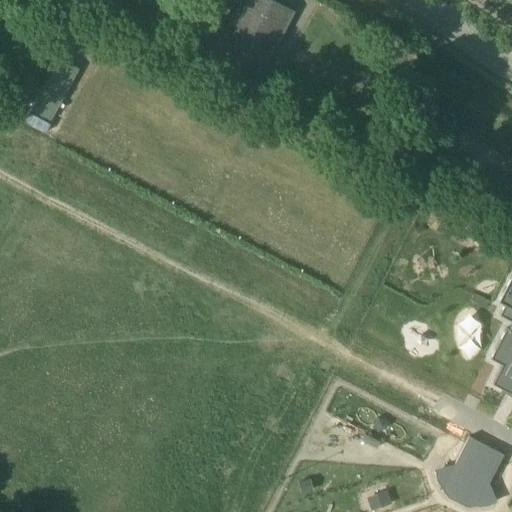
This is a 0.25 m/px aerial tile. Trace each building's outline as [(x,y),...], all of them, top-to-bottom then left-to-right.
[(293,11),(273,0),(242,0),(226,31),(198,16),(181,50),(253,87),(293,11)] [(31,110),(50,120),(50,121),(58,106),(78,69),(59,58),(31,110)] [(0,98),(0,109),(8,114),(13,106),(0,98)] [(511,266),(507,275),(497,269),(487,286),(482,294),(488,298),(482,308),(496,316),(492,322),(489,321),(471,351),(482,358),(471,376),(486,385),(489,380),(499,386),(496,391),(511,400),(511,398),(511,266)] [(433,456),(438,474),(455,484),(475,478),(476,477),(498,440),(456,416),(435,453),(433,456)]
